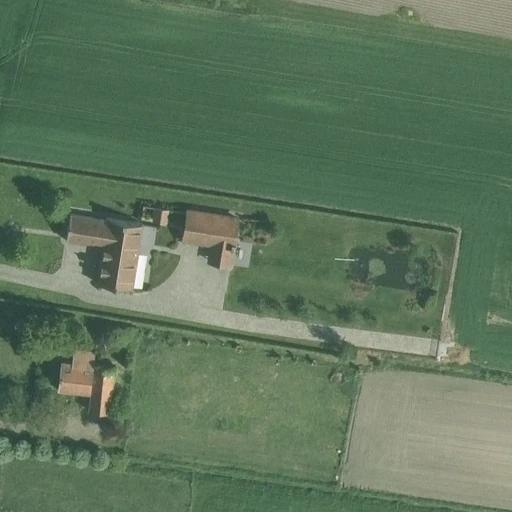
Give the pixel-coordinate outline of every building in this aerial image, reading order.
[(154,208),(153,217),(166,219),(168,210),(154,208)] [(187,210),(182,239),(210,243),(231,246),(231,250),(233,250),(235,241),(232,241),(236,218),(187,210)] [(132,290),(142,226),(69,213),(65,240),(104,245),(97,285),(132,290)] [(0,240),(0,261),(47,267),(49,247),(0,240)] [(113,367),(93,364),(95,350),(74,347),(71,361),(60,359),(56,386),(87,391),(85,408),(107,411),(113,367)]
